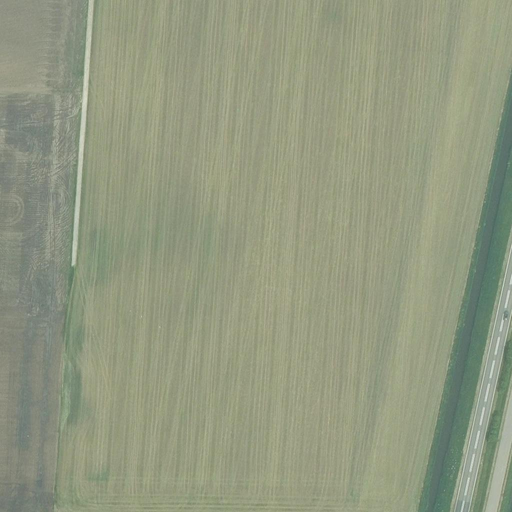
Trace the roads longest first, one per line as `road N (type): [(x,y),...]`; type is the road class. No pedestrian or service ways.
road 1 (track): [(74,247),(92,0)]
road 2 (trunk): [(461,511),(511,275)]
